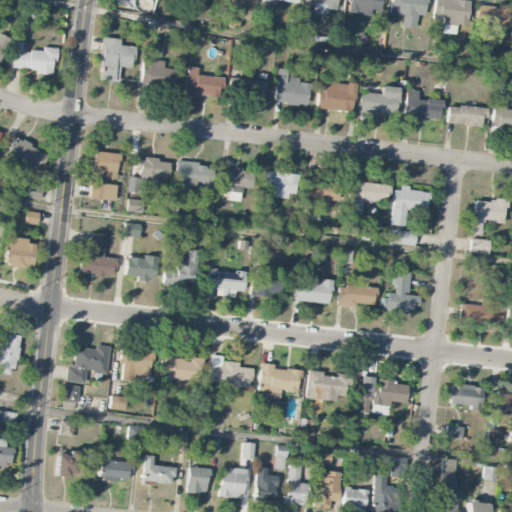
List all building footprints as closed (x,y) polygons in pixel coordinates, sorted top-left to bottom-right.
[(337,0),(306,0),(306,12),(326,13),(327,9),(336,10),(337,0)] [(347,0),(347,12),(381,13),(381,0),(347,0)] [(389,0),(389,15),(402,15),(401,28),(415,28),(416,15),(424,16),(424,0),(389,0)] [(433,0),(432,19),(442,20),(441,33),(455,34),(455,25),(466,25),(469,0),(466,0),(433,0)] [(476,27),(509,28),(510,5),(498,4),(497,7),(477,6),(476,27)] [(0,60),(1,61),(8,38),(0,35),(0,60)] [(157,55),(158,38),(143,36),(141,53),(157,55)] [(117,82),(119,67),(132,68),(134,47),(119,45),(120,39),(101,37),(97,80),(117,82)] [(51,75),(52,62),(55,62),(56,48),(41,48),(41,52),(22,51),(22,42),(10,41),(9,68),(35,70),(34,74),(51,75)] [(163,61),(142,59),(140,86),(173,89),(174,80),(179,81),(180,70),(162,68),(163,61)] [(220,97),(222,77),(196,75),(197,68),(185,67),(182,105),(190,105),(191,95),(220,97)] [(306,106),(308,82),(290,80),(291,70),(276,68),(272,102),(306,106)] [(263,99),(265,81),(231,78),(229,96),(263,99)] [(351,112),(354,85),(318,81),(315,108),(351,112)] [(397,88),(379,86),(378,94),(361,92),(358,112),(393,116),(397,88)] [(403,118),(439,120),(440,100),(416,99),(417,91),(404,90),(403,118)] [(511,110),(505,110),(505,98),(492,98),(491,128),(511,129),(511,110)] [(486,107),(446,106),(445,124),(480,125),(480,118),(485,118),(486,107)] [(3,160),(35,174),(44,152),(12,138),(3,160)] [(117,154),(93,151),(88,198),(113,201),(115,185),(99,184),(100,176),(115,177),(117,154)] [(168,161),(138,158),(136,178),(127,177),(126,193),(139,194),(140,179),(167,181),(168,161)] [(194,190),(194,182),(198,182),(197,192),(210,192),(212,165),(174,163),(173,176),(177,176),(176,189),(194,190)] [(240,201),(241,188),(250,188),(250,170),(217,169),(217,191),(228,192),(227,201),(240,201)] [(294,197),(296,174),(262,171),(261,195),(294,197)] [(338,202),(339,180),(307,178),(306,200),(338,202)] [(20,196),(38,200),(41,186),(23,183),(20,196)] [(387,202),(387,184),(349,183),(348,210),(361,210),(361,201),(387,202)] [(389,225),(404,227),(405,210),(424,212),(426,191),(392,188),(389,225)] [(140,213),(141,200),(125,199),(124,212),(140,213)] [(472,199),(470,233),(481,233),(481,221),(503,223),(504,201),(472,199)] [(24,223),(36,225),(38,213),(25,211),(24,223)] [(137,238),(139,225),(123,223),(122,236),(137,238)] [(414,231),(386,230),(386,244),(413,245),(414,231)] [(102,257),(104,234),(90,233),(88,255),(81,255),(79,274),(113,277),(114,258),(102,257)] [(487,241),(470,238),(468,252),(486,254),(487,241)] [(32,268),(33,244),(24,243),(23,247),(13,247),(13,241),(5,241),(4,267),(32,268)] [(193,285),(195,250),(187,250),(187,259),(175,258),(173,284),(193,285)] [(154,280),(155,258),(124,256),(124,276),(137,277),(136,280),(154,280)] [(283,295),(284,280),(268,279),(269,270),(251,269),(250,296),(268,297),(268,294),(283,295)] [(205,288),(215,288),(215,296),(233,297),(233,291),(242,292),(244,272),(206,270),(205,288)] [(410,312),(410,306),(416,306),(417,295),(407,295),(408,273),(393,272),(391,293),(385,292),(384,310),(410,312)] [(291,300),(328,304),(330,280),(317,279),(317,278),(294,276),(291,300)] [(336,306),(355,307),(355,304),(373,305),(374,287),(337,285),(336,306)] [(459,304),(458,321),(496,325),(498,304),(479,302),(478,306),(459,304)] [(18,336),(7,334),(5,342),(0,340),(0,373),(12,376),(18,336)] [(107,347),(94,346),(94,349),(74,347),(72,365),(65,364),(63,382),(83,383),(84,371),(105,373),(107,347)] [(149,377),(149,352),(122,351),(122,376),(149,377)] [(207,385),(231,387),(231,386),(248,388),(250,368),(237,367),(237,362),(220,361),(221,356),(209,355),(207,385)] [(201,358),(189,357),(189,359),(160,358),(160,378),(200,379),(201,358)] [(279,400),(279,391),(297,392),(299,371),(272,369),(272,364),(259,363),(256,398),(279,400)] [(303,398),(335,401),(335,397),(343,397),(345,376),(321,374),(321,372),(306,370),(303,398)] [(360,394),(371,395),(372,377),(361,377),(360,394)] [(373,413),(385,414),(386,403),(404,404),(405,383),(374,381),(373,413)] [(75,404),(77,387),(64,385),(61,402),(75,404)] [(449,385),(448,404),(468,406),(468,410),(480,410),(481,387),(449,385)] [(511,409),(511,390),(497,388),(493,413),(508,415),(509,409),(511,409)] [(357,413),(369,413),(370,396),(358,395),(357,413)] [(124,410),(124,397),(109,396),(108,409),(124,410)] [(15,412),(0,411),(0,423),(14,424),(15,412)] [(72,421),(59,420),(58,436),(71,437),(72,421)] [(126,439),(143,440),(143,426),(127,425),(126,439)] [(461,427),(444,427),(444,439),(461,440),(461,427)] [(499,430),(487,429),(486,445),(498,446),(499,430)] [(0,468),(3,469),(3,463),(11,463),(11,448),(5,447),(5,439),(0,438),(0,468)] [(239,458),(251,459),(253,443),(241,442),(239,458)] [(302,464),(313,465),(315,449),(303,448),(302,464)] [(284,449),(274,449),(273,469),(283,469),(284,449)] [(54,454),(55,476),(75,476),(75,461),(79,461),(79,451),(67,451),(67,454),(54,454)] [(329,465),(330,452),(317,451),(316,464),(329,465)] [(171,485),(172,467),(151,466),(152,455),(143,455),(141,483),(171,485)] [(456,460),(440,458),(435,511),(456,511),(458,492),(453,492),(456,460)] [(97,479),(128,482),(130,462),(100,459),(97,479)] [(300,465),(288,464),(283,503),(303,505),(305,484),(298,483),(300,465)] [(205,494),(206,468),(186,467),(185,493),(205,494)] [(266,468),(254,467),(253,500),(275,501),(275,476),(265,475),(266,468)] [(243,469),(227,468),(227,472),(218,472),(217,497),(242,498),(243,469)] [(312,508),(328,509),(328,501),(337,501),(339,473),(322,471),(321,484),(314,483),(312,508)] [(370,511),(364,511),(365,489),(342,488),(340,511),(391,511),(393,476),(372,474),(370,511)] [(486,511),(486,503),(466,502),(465,511),(486,511)]
